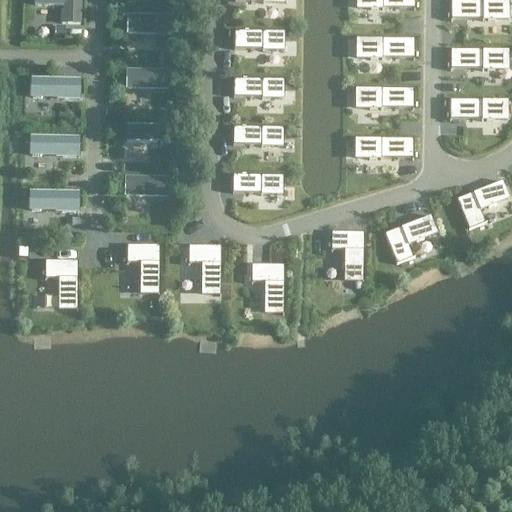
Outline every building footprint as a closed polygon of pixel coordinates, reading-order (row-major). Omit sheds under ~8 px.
[(61,25),(80,25),(80,0),(34,0),(34,6),(64,7),(64,12),(61,12),(61,25)] [(416,0),(358,0),(358,9),(416,10),(416,0)] [(511,1),(468,0),(452,0),(452,19),(510,20),(511,1)] [(126,16),(125,36),(174,37),(175,17),(126,16)] [(65,27),(54,27),(54,41),(65,41),(65,27)] [(286,34),(237,33),(237,50),(285,51),(286,34)] [(415,43),(357,42),(357,61),(415,62),(415,43)] [(511,54),(453,52),(452,71),(510,73),(511,54)] [(175,54),(163,54),(163,69),(175,69),(175,54)] [(127,72),(126,92),(175,93),(176,73),(127,72)] [(31,80),(31,100),(80,102),(80,81),(31,80)] [(284,84),(236,83),(236,100),(284,101),(284,84)] [(414,91),(356,90),(356,109),(414,110),(414,91)] [(510,102),(452,100),(452,119),(510,121),(510,102)] [(126,124),(125,145),(174,146),(175,125),(126,124)] [(283,130),(235,129),(235,146),(283,147),(283,130)] [(30,138),(29,158),(78,160),(79,139),(30,138)] [(416,141),(358,140),(357,159),(415,160),(416,141)] [(283,178),(235,177),(235,194),(283,195),(283,178)] [(124,178),(123,199),(172,200),(173,180),(124,178)] [(457,203),(469,231),(484,226),(480,213),(509,201),(503,185),(457,203)] [(30,192),(30,213),(78,214),(79,193),(30,192)] [(386,236),(399,264),(413,259),(407,247),(438,235),(433,218),(386,236)] [(65,231),(58,236),(65,246),(72,241),(65,231)] [(333,234),(333,250),(347,250),(347,283),(365,284),(365,235),(333,234)] [(129,247),(129,263),(143,263),(143,296),(161,296),(161,248),(129,247)] [(189,248),(188,264),(203,264),(203,297),(220,298),(221,249),(189,248)] [(18,250),(18,259),(28,259),(28,250),(18,250)] [(46,265),(45,281),(60,280),(59,313),(77,314),(78,265),(46,265)] [(252,266),(252,282),(266,282),(266,315),(284,316),(284,267),(252,266)]
